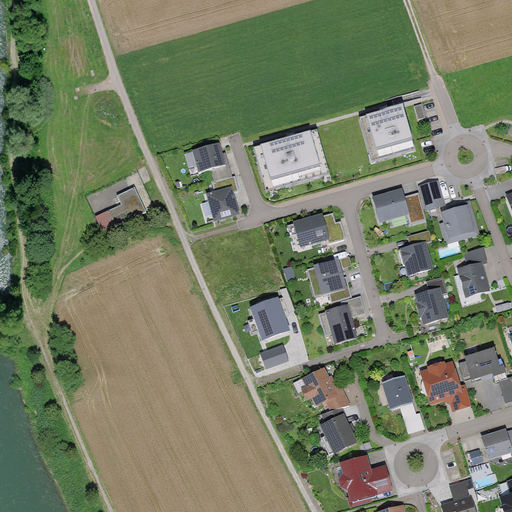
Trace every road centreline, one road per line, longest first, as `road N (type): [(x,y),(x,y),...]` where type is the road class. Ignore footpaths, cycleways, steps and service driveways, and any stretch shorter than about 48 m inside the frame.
road 1 (track): [(91,0),(182,243),(312,511)]
road 2 (track): [(110,511),(22,289)]
road 3 (residential): [(342,196),(384,341)]
road 4 (residential): [(511,279),(465,157)]
road 5 (residential): [(342,196),(465,157)]
